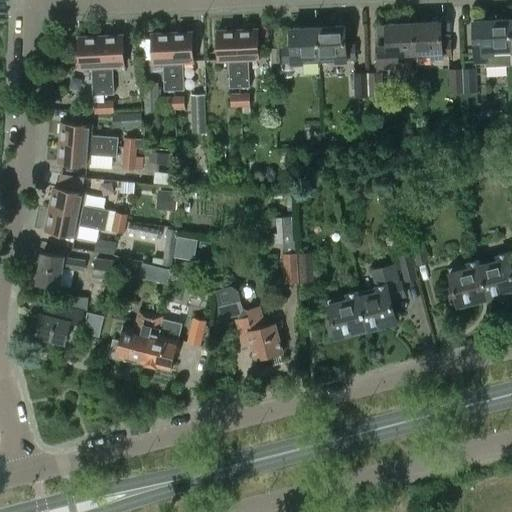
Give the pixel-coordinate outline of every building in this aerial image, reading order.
[(511,53),(509,18),(474,20),(476,62),(485,61),(485,67),(511,66),(511,53)] [(414,23),(415,58),(442,56),(442,54),(451,54),(450,40),(441,41),(440,22),(414,23)] [(387,25),(377,26),(378,43),(379,57),(388,57),(388,59),(415,58),(414,23),(387,24),(387,25)] [(345,26),(318,27),(320,62),(347,61),(347,59),(356,59),(355,45),(346,45),(345,26)] [(291,29),(292,48),(283,49),(283,63),(292,62),(292,64),(320,62),(318,27),(291,29)] [(250,88),(248,60),(259,59),(258,30),(237,31),(239,89),(250,88)] [(239,89),(237,31),(215,32),(217,61),(227,61),(229,89),(239,89)] [(192,33),(172,34),(175,92),(184,92),(183,63),(194,62),(192,33)] [(175,92),(172,34),(151,35),(153,64),(163,63),(165,92),(175,92)] [(100,38),(103,96),(114,96),(113,68),(125,67),(123,37),(100,38)] [(103,96),(100,38),(78,39),(79,69),(91,69),(92,97),(103,96)] [(476,67),(464,68),(465,92),(477,92),(476,67)] [(465,92),(464,68),(450,68),(451,93),(465,92)] [(369,96),(368,72),(354,73),(355,97),(369,96)] [(381,72),(368,72),(369,96),(382,95),(381,72)] [(158,84),(145,85),(147,122),(159,121),(158,84)] [(240,107),(240,95),(230,96),(230,108),(240,107)] [(249,95),(240,95),(240,107),(249,107),(249,95)] [(175,98),(176,110),(185,110),(184,97),(175,98)] [(205,134),(204,97),(190,97),(191,134),(205,134)] [(176,110),(175,98),(165,98),(166,111),(176,110)] [(113,102),(104,103),(104,115),(114,114),(113,102)] [(104,115),(104,103),(94,103),(95,115),(104,115)] [(122,115),(122,127),(141,126),(141,114),(122,115)] [(90,136),(91,125),(62,123),(61,144),(118,148),(118,138),(90,136)] [(320,135),(311,136),(311,144),(320,143),(320,135)] [(125,139),(124,149),(136,149),(137,146),(137,140),(125,139)] [(117,158),(118,148),(61,144),(59,164),(88,166),(89,156),(117,158)] [(124,149),(123,170),(142,171),(143,157),(136,157),(136,149),(124,149)] [(169,152),(158,151),(157,162),(169,163),(169,152)] [(69,172),(65,183),(81,189),(85,178),(69,172)] [(121,177),(119,190),(136,192),(137,180),(121,177)] [(55,187),(50,210),(108,221),(110,211),(82,206),(84,194),(55,187)] [(161,191),(159,209),(175,211),(177,193),(161,191)] [(105,232),(108,221),(50,210),(46,232),(75,238),(78,226),(105,232)] [(126,225),(128,216),(116,214),(114,223),(126,225)] [(295,240),(293,240),(292,216),(277,217),(278,233),(272,234),(273,242),(284,242),(285,253),(284,253),(285,284),(298,283),(296,253),(295,253),(295,240)] [(127,238),(156,241),(158,224),(129,221),(127,238)] [(112,232),(124,235),(126,225),(114,223),(112,232)] [(419,223),(406,226),(414,255),(427,252),(419,223)] [(97,240),(95,251),(114,254),(116,243),(97,240)] [(399,254),(406,280),(417,277),(410,251),(399,254)] [(498,259),(480,264),(488,297),(511,291),(511,267),(511,251),(508,253),(508,251),(497,254),(498,259)] [(299,252),(301,283),(314,282),(312,252),(299,252)] [(85,263),(63,259),(64,258),(41,254),(36,285),(59,288),(62,268),(84,272),(85,263)] [(449,271),(453,286),(448,287),(452,303),(457,302),(458,305),(488,297),(480,264),(478,259),(468,262),(469,266),(449,271)] [(96,260),(93,274),(111,277),(113,263),(96,260)] [(143,263),(139,277),(167,283),(170,270),(143,263)] [(377,291),(358,295),(367,329),(397,321),(391,299),(406,295),(402,281),(400,282),(395,263),(372,269),(377,291)] [(275,323),(264,326),(261,312),(248,316),(246,310),(241,307),(237,291),(231,288),(231,287),(215,291),(222,318),(237,313),(238,318),(235,319),(242,345),(240,345),(241,347),(251,345),(255,358),(283,351),(275,323)] [(328,303),(332,318),(326,319),(330,335),(336,333),(337,337),(367,329),(358,295),(357,291),(347,293),(348,298),(328,303)] [(74,298),(73,308),(84,311),(87,312),(88,299),(74,298)] [(46,301),(43,315),(41,315),(35,336),(65,344),(70,323),(80,326),(84,311),(46,301)] [(124,328),(119,344),(114,343),(111,356),(143,365),(156,317),(140,313),(135,331),(124,328)] [(85,333),(98,336),(102,318),(88,315),(85,333)] [(151,335),(143,365),(145,365),(145,366),(157,369),(159,369),(172,372),(173,369),(180,342),(181,340),(178,339),(182,323),(163,318),(164,316),(157,315),(156,317),(156,319),(151,335)] [(195,321),(189,345),(201,349),(208,324),(195,321)]
